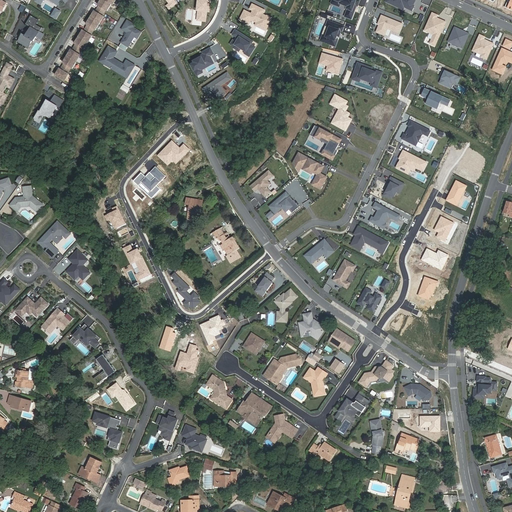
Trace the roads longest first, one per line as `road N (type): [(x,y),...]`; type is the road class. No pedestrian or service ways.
road 1 (residential): [(194,117),(177,124),(120,190),(174,304),(196,317),(272,251)]
road 2 (residential): [(372,0),(361,37),(409,60),(414,77),(342,222),(309,224),(272,251)]
road 3 (track): [(163,49),(47,212),(0,263)]
road 4 (residential): [(124,466),(150,394),(107,323),(39,271)]
road 5 (unclassified): [(452,374),(459,286),(492,184)]
road 6 (track): [(118,468),(35,354),(0,335)]
road 7 (residential): [(372,336),(402,296),(403,252),(435,189)]
road 8 (residential): [(272,251),(222,180),(194,117)]
road 9 (residential): [(475,511),(452,374)]
road 10 (residential): [(370,335),(298,283),(272,251)]
